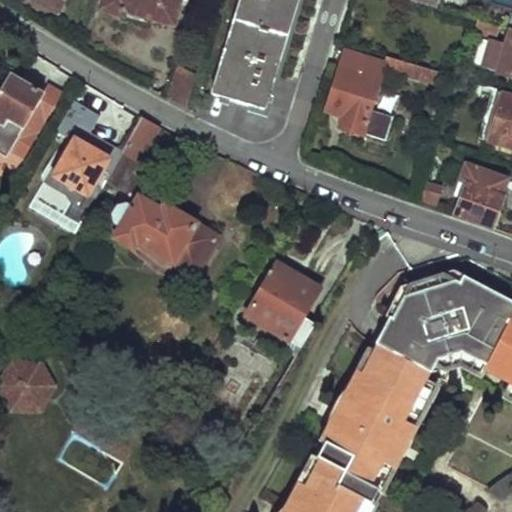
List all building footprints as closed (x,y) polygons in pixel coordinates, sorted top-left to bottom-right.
[(67,0),(35,0),(61,13),(67,0)] [(103,0),(102,5),(170,22),(176,0),(103,0)] [(239,0),(211,92),(260,109),(295,0),(239,0)] [(480,19),(475,33),(491,38),(494,40),(499,25),(480,19)] [(511,29),(510,29),(505,43),(495,72),(511,76),(511,29)] [(494,40),(491,38),(481,68),(490,71),(495,72),(505,43),(494,40)] [(346,50),(327,109),(343,114),(339,128),(363,135),(364,131),(385,138),(391,116),(371,109),(384,61),(346,50)] [(386,55),(384,61),(393,67),(440,82),(443,72),(386,55)] [(176,63),(165,95),(184,106),(195,74),(176,63)] [(10,76),(0,92),(0,157),(5,161),(10,152),(22,159),(60,94),(47,86),(42,95),(10,76)] [(511,97),(503,94),(489,141),(511,147),(511,97)] [(122,152),(90,135),(100,118),(74,102),(54,136),(67,144),(42,187),(44,189),(36,205),(77,228),(115,164),(122,152)] [(115,164),(104,183),(131,197),(127,205),(121,207),(115,217),(116,224),(122,227),(116,237),(133,248),(137,243),(194,278),(218,237),(142,191),(152,172),(139,165),(160,129),(142,119),(122,152),(115,164)] [(506,178),(464,163),(453,194),(459,196),(453,213),(494,229),(505,198),(500,197),(506,178)] [(425,181),(419,201),(435,207),(442,187),(425,181)] [(275,265),(246,316),(286,340),(281,350),(294,357),(314,324),(301,317),(318,291),(275,265)] [(372,511),(375,507),(362,500),(369,486),(382,493),(434,395),(421,388),(428,373),(430,374),(456,367),(477,377),(483,366),(487,367),(488,365),(511,377),(511,380),(510,384),(511,385),(511,387),(506,400),(511,402),(511,303),(504,299),(506,295),(484,284),(482,288),(463,278),(455,274),(438,279),(441,286),(417,294),(415,286),(401,290),(387,317),(390,319),(376,345),(378,347),(374,354),(368,350),(357,371),(345,394),(351,398),(346,407),(340,403),(332,418),(342,423),(337,432),(327,427),(320,441),(325,444),(317,459),(320,461),(318,464),(310,460),(302,475),(310,479),(306,487),(298,483),(283,511),(372,511)] [(57,387),(42,360),(11,359),(0,376),(0,395),(9,413),(40,414),(57,387)]
